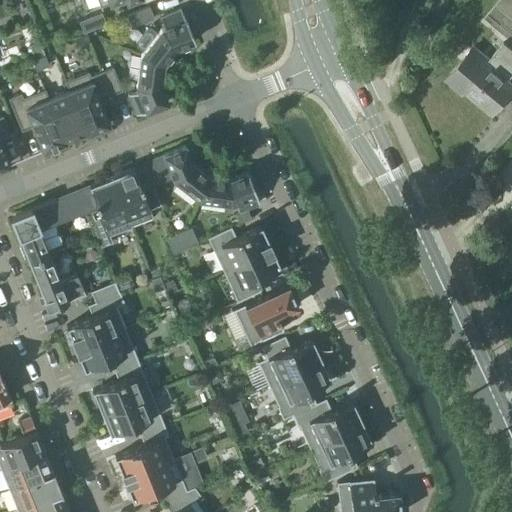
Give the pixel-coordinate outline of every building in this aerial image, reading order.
[(126,15),(131,27),(153,18),(149,6),(126,15)] [(141,52),(140,54),(163,64),(175,48),(194,40),(185,18),(184,18),(180,9),(160,17),(164,27),(160,28),(156,33),(152,31),(149,29),(146,30),(135,44),(135,47),(141,52)] [(105,24),(101,12),(78,21),(83,33),(105,24)] [(473,48),(446,78),(462,92),(463,91),(462,90),(464,88),(493,113),(511,90),(511,86),(507,82),(511,75),(511,49),(504,43),(488,61),(473,48)] [(163,64),(140,54),(135,87),(136,90),(127,94),(136,114),(145,110),(145,111),(167,102),(160,83),(163,64)] [(32,61),(36,71),(48,65),(44,55),(32,61)] [(64,81),(68,90),(84,131),(85,133),(109,124),(98,99),(121,90),(112,67),(89,76),(88,72),(64,81)] [(65,141),(44,89),(22,98),(20,93),(8,98),(20,130),(32,126),(41,149),(40,150),(40,151),(41,151),(42,151),(65,141)] [(44,89),(65,141),(64,139),(84,131),(68,90),(48,98),(44,89)] [(0,167),(9,164),(10,163),(9,162),(8,163),(0,142),(11,138),(2,116),(0,116),(0,167)] [(172,178),(198,199),(208,176),(192,164),(184,145),(162,154),(163,155),(154,158),(154,159),(153,159),(154,161),(154,160),(162,179),(171,175),(172,178)] [(132,167),(110,176),(131,226),(152,217),(149,209),(159,204),(151,183),(152,182),(151,181),(141,185),(139,182),(138,182),(133,169),(134,169),(133,168),(132,168),(132,167)] [(208,176),(198,199),(231,203),(234,202),(238,211),(258,203),(254,194),(255,193),(246,171),(228,179),(208,176)] [(131,226),(110,176),(88,185),(88,186),(88,187),(89,187),(94,200),(93,200),(95,204),(96,204),(103,221),(92,226),(100,247),(112,242),(109,236),(131,227),(131,226)] [(25,255),(28,262),(49,254),(39,228),(62,219),(55,201),(57,200),(56,199),(55,199),(54,199),(30,208),(30,207),(9,216),(21,244),(19,245),(23,256),(25,255)] [(249,217),(245,208),(238,211),(236,215),(235,215),(238,222),(249,217)] [(207,237),(221,269),(270,247),(260,225),(245,232),(245,231),(241,233),(242,234),(235,237),(230,226),(207,237)] [(190,227),(181,231),(188,246),(197,242),(190,227)] [(181,231),(172,235),(179,250),(188,246),(181,231)] [(179,250),(172,235),(163,240),(170,254),(179,250)] [(270,247),(221,269),(236,301),(260,290),(255,280),(261,277),(262,278),(266,276),(265,275),(280,268),(270,247)] [(49,254),(28,262),(47,309),(84,294),(76,273),(59,280),(49,254)] [(133,286),(130,278),(115,284),(118,292),(133,286)] [(118,292),(114,281),(90,291),(94,301),(118,292)] [(287,284),(233,310),(249,345),(282,329),(275,315),(296,305),(287,284)] [(66,326),(74,347),(124,327),(116,306),(124,303),(119,292),(118,292),(94,301),(87,304),(91,315),(66,326)] [(109,359),(113,369),(137,360),(124,327),(74,347),(83,369),(109,359)] [(257,362),(267,384),(320,359),(311,340),(290,349),(284,335),(260,346),(265,358),(257,362)] [(276,406),(281,418),(315,402),(309,389),(319,384),(320,387),(328,383),(327,381),(330,379),(320,359),(267,384),(277,406),(276,406)] [(92,390),(100,412),(150,392),(137,360),(113,369),(117,380),(92,390)] [(0,375),(0,408),(12,404),(9,396),(3,381),(0,375)] [(135,423),(139,434),(163,424),(150,392),(100,412),(109,434),(135,423)] [(298,425),(308,447),(362,422),(352,402),(331,412),(330,408),(326,410),(326,411),(320,414),(315,402),(281,418),(282,419),(292,414),(297,426),(298,425)] [(18,421),(23,434),(35,429),(30,417),(18,421)] [(362,422),(308,447),(318,469),(317,469),(323,482),(346,471),(341,459),(347,456),(348,458),(352,456),(350,452),(371,442),(362,422)] [(247,432),(243,423),(231,428),(235,437),(247,432)] [(114,456),(123,478),(172,458),(164,437),(168,435),(163,424),(139,434),(143,444),(133,448),(132,447),(128,449),(129,450),(114,456)] [(0,443),(0,468),(44,450),(35,429),(23,434),(0,443)] [(161,499),(193,486),(202,483),(194,463),(206,458),(201,446),(172,458),(123,478),(127,488),(124,489),(128,498),(131,497),(132,500),(146,494),(147,495),(151,493),(150,492),(157,489),(161,499)] [(0,468),(0,470),(7,488),(52,471),(44,450),(0,468)] [(7,488),(15,508),(60,491),(52,471),(7,488)] [(336,482),(339,511),(399,511),(397,492),(374,494),(372,478),(336,482)] [(190,511),(185,505),(199,494),(193,486),(161,499),(163,504),(169,511),(190,511)] [(15,508),(16,511),(64,511),(68,511),(60,491),(15,508)]
